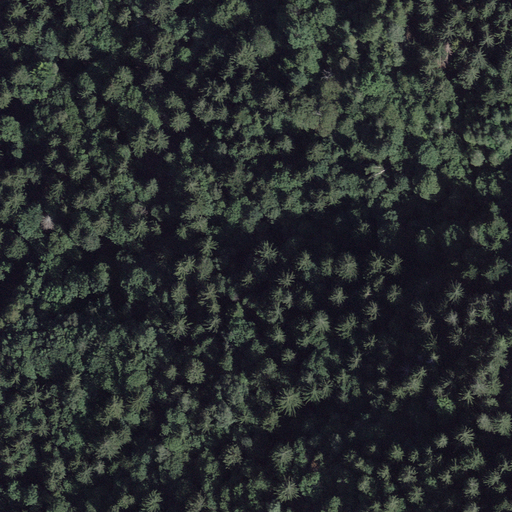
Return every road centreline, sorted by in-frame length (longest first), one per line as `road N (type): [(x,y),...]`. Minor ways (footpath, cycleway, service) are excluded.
road 1 (track): [(0,311),(39,273),(30,226),(36,172),(0,51)]
road 2 (track): [(36,172),(64,70),(67,19),(80,0)]
